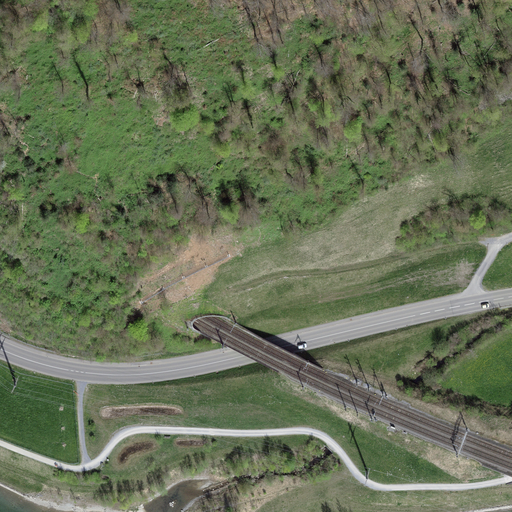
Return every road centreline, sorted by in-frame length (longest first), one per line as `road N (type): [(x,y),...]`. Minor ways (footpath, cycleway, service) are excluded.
road 1 (secondary): [(511,296),(147,373),(77,371),(0,349)]
road 2 (track): [(504,240),(284,271),(217,292)]
